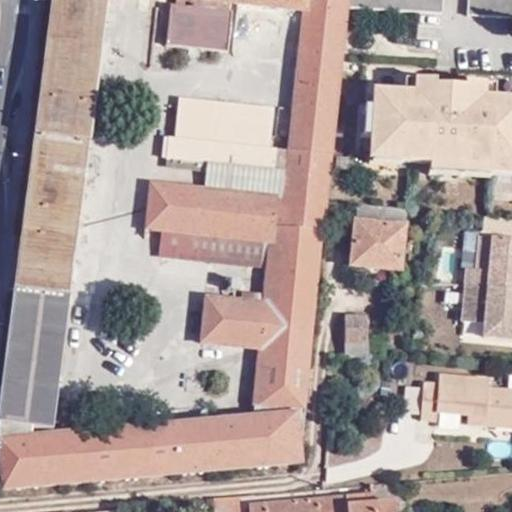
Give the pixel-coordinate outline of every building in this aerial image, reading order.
[(297,464),(309,347),(325,202),(345,9),(346,0),(53,0),(14,299),(0,408),(0,471),(2,493),(297,464)] [(442,0),(346,0),(345,9),(441,15),(442,0)] [(511,0),(467,0),(466,17),(511,20),(511,0)] [(404,81),(404,95),(414,95),(415,87),(434,88),(435,82),(404,81)] [(466,84),(465,90),(484,91),(483,99),(495,100),(496,87),(466,84)] [(371,139),(370,154),(401,157),(400,163),(431,165),(489,170),(511,171),(511,101),(495,100),(483,99),(484,91),(465,90),(434,88),(415,87),(414,95),(404,95),(373,93),(372,110),(371,139)] [(364,139),(371,139),(372,110),(364,110),(364,139)] [(401,157),(370,154),(369,163),(400,167),(400,163),(401,157)] [(489,170),(431,165),(430,175),(488,180),(489,177),(489,170)] [(511,171),(489,170),(489,177),(511,178),(511,171)] [(405,210),(358,205),(352,266),(398,272),(405,210)] [(466,286),(511,290),(511,240),(480,238),(477,271),(467,271),(466,286)] [(511,290),(466,286),(463,323),(485,325),(484,339),(511,341),(511,290)] [(346,318),(344,346),(366,345),(367,320),(346,318)] [(366,345),(344,346),(344,357),(365,358),(366,345)] [(437,413),(468,416),(485,417),(484,427),(511,429),(511,393),(488,391),(488,382),(440,379),(439,387),(424,385),(421,422),(437,423),(437,413)] [(418,414),(418,387),(402,387),(402,414),(418,414)] [(485,417),(468,416),(467,426),(484,427),(485,417)] [(500,474),(473,474),(473,497),(500,497),(500,474)] [(394,511),(394,504),(373,505),(372,496),(248,507),(248,511),(394,511)] [(232,511),(232,499),(213,500),(214,511),(232,511)]
